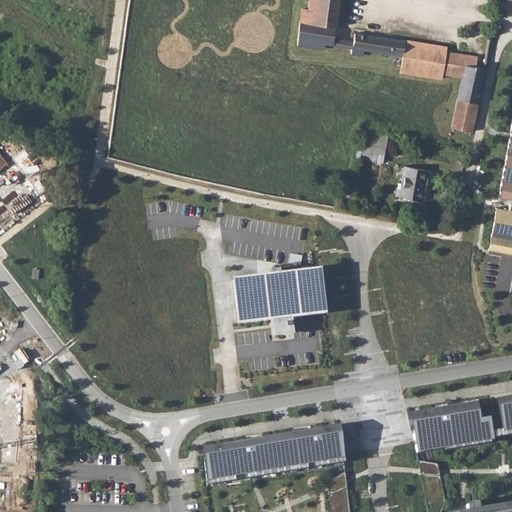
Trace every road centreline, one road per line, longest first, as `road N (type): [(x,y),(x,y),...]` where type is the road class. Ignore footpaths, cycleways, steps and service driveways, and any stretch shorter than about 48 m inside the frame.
road 1 (residential): [(511,363),(200,415),(166,431)]
road 2 (residential): [(166,431),(108,406),(34,317)]
